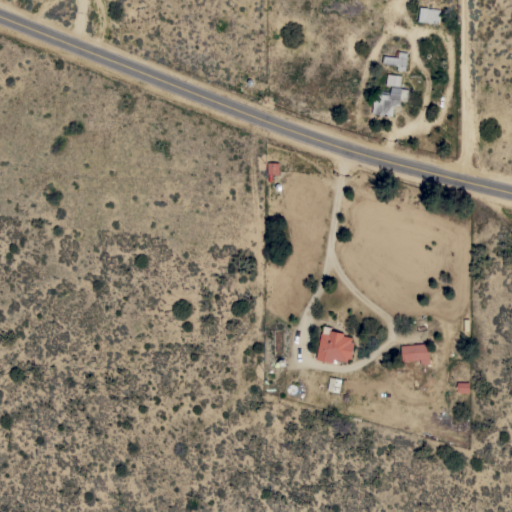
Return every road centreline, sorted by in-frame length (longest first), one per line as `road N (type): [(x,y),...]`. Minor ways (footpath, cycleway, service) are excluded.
road 1 (secondary): [(0,13),(328,144),(511,193)]
road 2 (residential): [(466,0),(466,182)]
